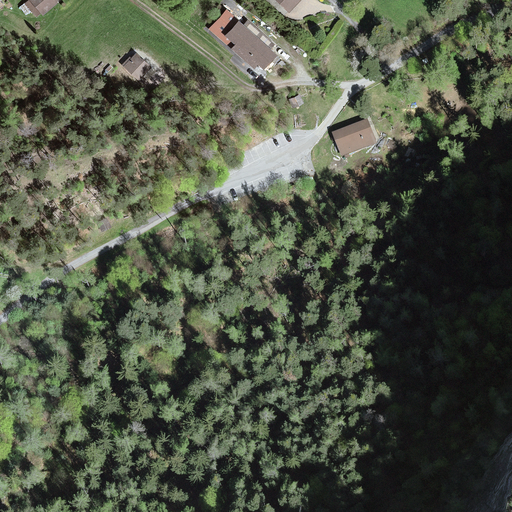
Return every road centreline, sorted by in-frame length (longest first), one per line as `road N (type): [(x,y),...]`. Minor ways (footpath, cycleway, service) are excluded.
road 1 (unclassified): [(0,321),(68,267),(297,150),(354,87)]
road 2 (track): [(293,81),(244,84),(134,0)]
road 3 (unclassified): [(354,87),(462,22),(511,3)]
